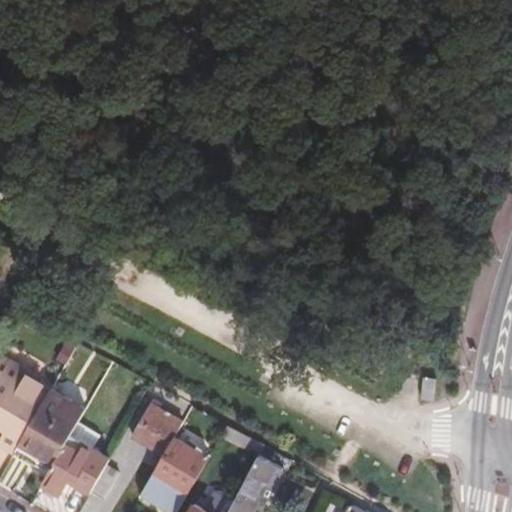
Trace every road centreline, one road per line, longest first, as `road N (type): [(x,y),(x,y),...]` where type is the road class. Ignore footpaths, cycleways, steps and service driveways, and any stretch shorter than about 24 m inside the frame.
road 1 (track): [(485,449),(369,413),(0,209)]
road 2 (secondary): [(511,297),(485,449)]
